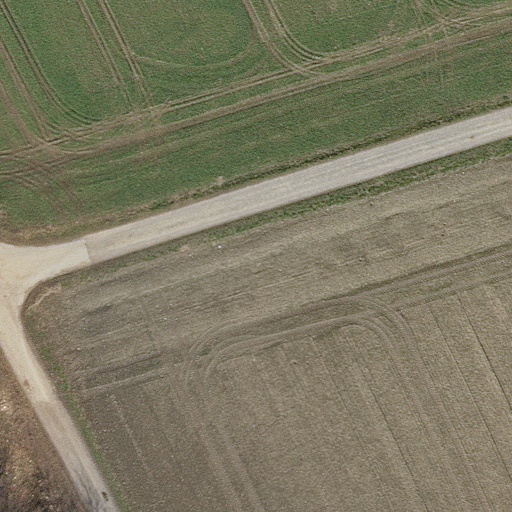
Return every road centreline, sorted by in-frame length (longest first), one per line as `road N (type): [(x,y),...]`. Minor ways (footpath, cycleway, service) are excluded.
road 1 (track): [(511,127),(48,264),(0,260)]
road 2 (track): [(0,316),(103,511)]
